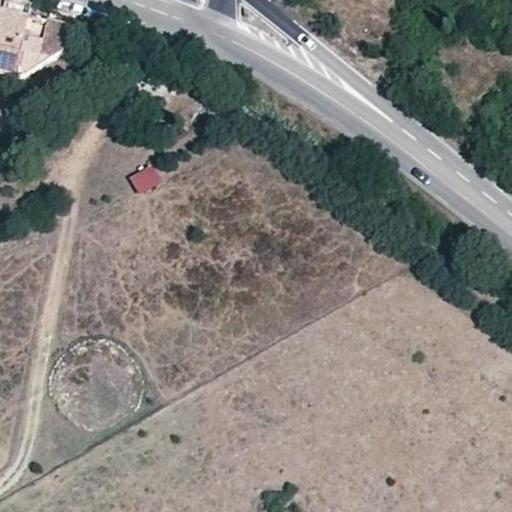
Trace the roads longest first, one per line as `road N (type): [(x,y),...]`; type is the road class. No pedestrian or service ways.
road 1 (unknown): [(0,492),(20,475),(37,422),(82,158),(96,131),(145,98),(150,8)]
road 2 (secondary): [(206,28),(308,83),(511,234)]
road 3 (tertiary): [(511,209),(256,0)]
